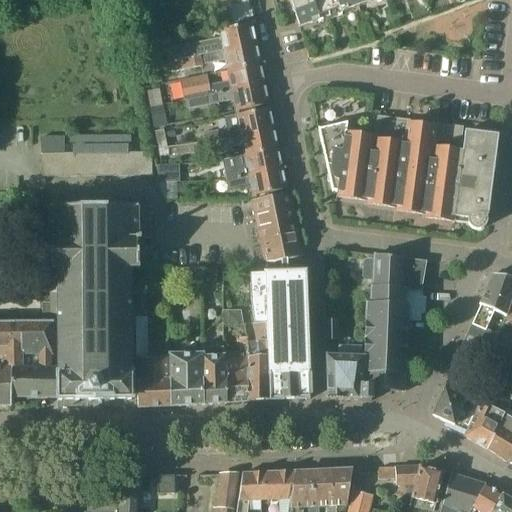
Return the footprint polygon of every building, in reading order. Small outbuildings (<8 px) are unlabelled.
[(243,20),(254,17),(250,0),(239,0),(240,4),(225,7),(229,25),(244,22),(243,20)] [(288,0),(299,29),(360,7),(357,0),(288,0)] [(178,51),(180,60),(256,44),(252,24),(220,31),(222,42),(178,51)] [(226,61),(228,71),(260,65),(256,44),(180,60),(169,62),(171,72),(226,61)] [(230,82),(183,91),(185,101),(264,85),(260,65),(228,71),(230,82)] [(269,105),(264,85),(185,101),(187,110),(234,100),(236,112),(269,105)] [(162,106),(160,89),(147,92),(150,108),(162,106)] [(162,106),(150,108),(154,128),(166,125),(162,106)] [(216,132),(204,134),(206,144),(218,141),(274,130),(270,110),(237,116),(224,119),(227,130),(216,132)] [(498,136),(465,132),(462,152),(434,149),(437,128),(405,124),(405,125),(377,121),(375,138),(346,134),(347,124),(319,130),(319,129),(318,129),(323,155),(325,154),(325,153),(333,154),(331,169),(328,168),(327,165),(326,166),(332,194),(333,194),(333,193),(337,193),(336,198),(366,202),(365,205),(394,209),(394,212),(423,216),(423,218),(455,223),(455,218),(467,220),(467,221),(468,223),(468,225),(469,227),(470,228),(472,229),(473,230),(475,231),(477,231),(479,231),(480,230),(482,229),(484,228),(485,227),(485,226),(486,224),(498,136)] [(167,148),(164,130),(155,132),(158,149),(167,148)] [(274,130),(218,141),(220,151),(243,146),(246,157),(278,150),(274,130)] [(42,155),(43,155),(55,154),(64,154),(64,137),(41,137),(42,155)] [(199,154),(198,143),(174,147),(176,156),(199,154)] [(167,148),(158,149),(160,157),(176,156),(174,147),(167,148)] [(248,167),(224,172),(226,181),(282,170),(278,150),(246,157),(248,167)] [(43,178),(55,177),(55,154),(43,155),(43,178)] [(64,154),(55,154),(55,177),(68,177),(67,154),(64,154)] [(67,154),(68,177),(80,177),(80,154),(67,154)] [(92,154),(80,154),(80,177),(92,177),(92,154)] [(92,154),(92,177),(104,177),(104,154),(92,154)] [(116,154),(104,154),(104,177),(116,177),(116,154)] [(116,154),(116,177),(128,177),(128,154),(116,154)] [(140,154),(128,154),(128,177),(140,177),(140,154)] [(140,154),(140,177),(153,177),(153,154),(140,154)] [(156,167),(159,177),(160,183),(175,183),(174,166),(156,167)] [(282,170),(226,181),(228,190),(252,186),(254,196),(286,190),(286,189),(282,170)] [(256,201),(252,200),(264,262),(274,263),(303,256),(302,246),(291,194),(256,201)] [(44,323),(0,324),(0,347),(5,348),(5,369),(12,369),(11,398),(58,398),(58,400),(132,399),(132,319),(131,306),(131,270),(139,270),(138,258),(144,258),(144,239),(152,239),(151,207),(49,208),(49,225),(39,225),(39,278),(51,278),(51,303),(43,303),(44,323)] [(422,292),(427,263),(426,262),(404,260),(404,259),(374,256),(374,260),(366,260),(363,263),(362,278),(365,281),(374,281),(373,287),(371,287),(370,304),(365,304),(365,305),(366,305),(363,356),(360,356),(361,347),(338,347),(337,356),(325,356),(328,400),(360,401),(361,402),(371,402),(371,391),(405,393),(408,321),(421,321),(422,292)] [(202,282),(202,269),(192,269),(192,282),(202,282)] [(214,270),(203,270),(202,284),(214,284),(214,270)] [(309,374),(305,274),(251,275),(251,302),(254,324),(267,324),(270,401),(310,400),(309,374)] [(472,326),(468,336),(491,346),(496,335),(486,330),(494,312),(506,318),(507,318),(511,300),(511,278),(492,276),(482,298),(479,306),(480,306),(472,325),(472,326)] [(506,318),(503,327),(511,328),(511,300),(507,318),(506,318)] [(141,306),(131,306),(132,319),(136,319),(141,318),(141,306)] [(229,312),(229,325),(243,325),(240,312),(229,312)] [(324,315),(325,341),(338,341),(338,315),(324,315)] [(136,319),(138,408),(172,407),(172,358),(154,358),(149,359),(148,318),(141,318),(136,319)] [(248,348),(248,353),(250,391),(247,393),(247,396),(249,396),(249,403),(270,402),(270,401),(267,324),(254,324),(253,325),(257,342),(258,342),(258,344),(248,345),(248,348)] [(248,348),(248,345),(248,342),(247,338),(240,338),(241,348),(248,348)] [(461,351),(485,362),(489,351),(466,340),(461,351)] [(511,355),(511,350),(498,345),(497,351),(511,355)] [(0,406),(11,407),(11,398),(12,369),(5,369),(5,348),(0,347),(0,406)] [(239,358),(225,359),(227,404),(249,403),(249,396),(247,396),(247,393),(250,391),(248,353),(239,353),(239,358)] [(172,356),(172,358),(172,407),(204,405),(204,356),(172,356)] [(204,405),(227,404),(225,359),(225,357),(210,358),(209,356),(204,356),(204,405)] [(476,398),(460,435),(464,437),(487,450),(488,450),(504,415),(511,397),(511,391),(507,389),(497,411),(482,403),(483,401),(476,398)] [(444,390),(432,417),(445,423),(443,428),(460,435),(476,398),(463,392),(461,397),(444,390)] [(504,415),(488,450),(509,463),(511,457),(511,419),(504,415)] [(419,467),(419,468),(414,486),(409,507),(430,511),(433,511),(443,473),(419,467)] [(379,469),(378,472),(378,480),(396,480),(396,468),(379,469)] [(396,485),(414,486),(419,468),(396,468),(396,480),(396,485)] [(349,471),(347,470),(342,470),(341,470),(339,472),(333,473),(333,490),(330,490),(331,507),(326,507),(326,511),(335,511),(336,507),(346,506),(352,471),(349,471)] [(333,490),(333,473),(330,473),(328,471),(322,471),(319,473),(313,474),(315,505),(310,508),(309,508),(309,511),(318,511),(318,508),(326,507),(331,507),(330,490),(333,490)] [(266,474),(262,502),(291,500),(297,474),(295,473),(294,472),(266,474)] [(312,474),(311,472),(310,472),(304,472),(302,474),(297,474),(291,500),(290,509),(289,511),(298,511),(298,509),(309,508),(310,508),(315,505),(313,474),(312,474)] [(262,502),(266,474),(242,475),(237,511),(248,511),(249,502),(262,502)] [(233,511),(238,475),(219,476),(216,509),(233,511)] [(471,508),(485,485),(450,475),(442,505),(456,511),(470,511),(472,509),(471,508)] [(121,478),(121,482),(119,511),(139,511),(142,477),(121,478)] [(174,477),(157,477),(158,495),(175,494),(174,477)] [(478,511),(491,511),(502,495),(486,486),(485,485),(471,508),(472,509),(478,511)] [(0,511),(5,511),(5,507),(9,507),(9,486),(0,486),(0,511)] [(368,511),(372,496),(353,492),(348,511),(368,511)] [(491,511),(511,511),(511,500),(502,495),(491,511)]
